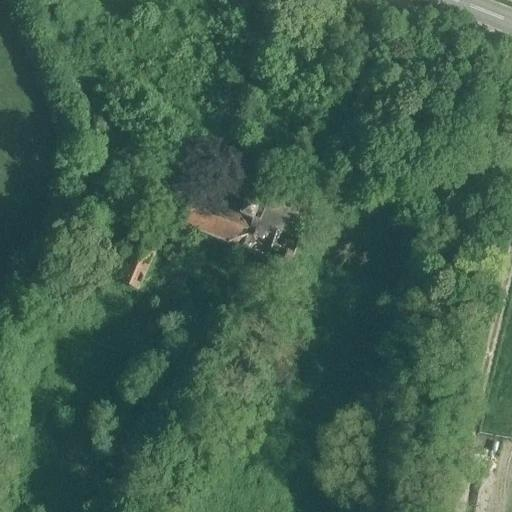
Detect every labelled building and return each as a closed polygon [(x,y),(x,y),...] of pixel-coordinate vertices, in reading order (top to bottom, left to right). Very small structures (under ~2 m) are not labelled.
[(91,224),(108,175),(90,169),(87,179),(81,176),(76,192),(82,194),(75,215),(88,219),(86,223),(91,224)] [(266,210),(235,200),(233,208),(209,201),(206,212),(221,217),(218,228),(275,246),(279,232),(276,231),(286,202),(270,197),(266,210)] [(149,222),(209,246),(216,228),(157,204),(149,222)] [(138,292),(160,240),(140,231),(125,266),(108,259),(106,266),(101,264),(96,274),(138,292)] [(0,394),(24,351),(10,344),(0,361),(0,394)]
